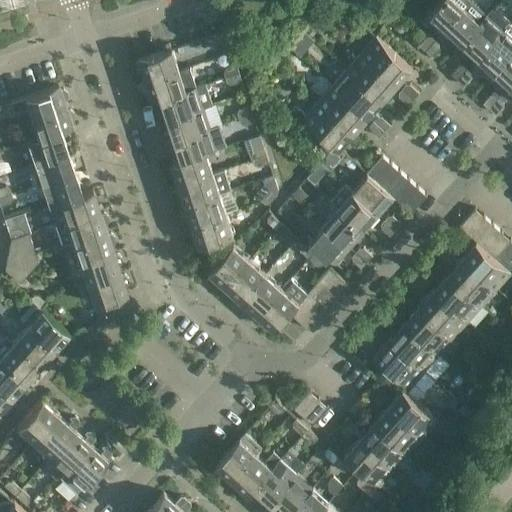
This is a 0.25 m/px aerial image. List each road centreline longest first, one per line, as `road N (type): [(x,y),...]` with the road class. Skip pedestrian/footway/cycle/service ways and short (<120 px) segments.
road 1 (residential): [(238,360),(230,337),(161,281),(86,41)]
road 2 (residential): [(238,360),(307,358),(493,146)]
road 3 (residential): [(114,511),(233,377),(238,360)]
